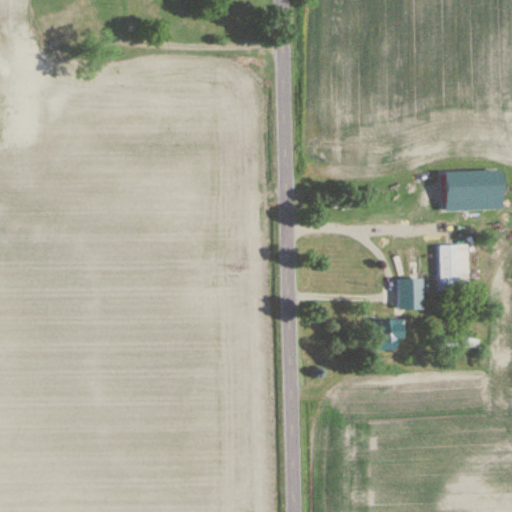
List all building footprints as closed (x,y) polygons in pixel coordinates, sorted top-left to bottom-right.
[(38,81),(38,26),(25,26),(25,37),(0,37),(0,121),(2,122),(2,81),(38,81)] [(379,237),(406,237),(406,193),(379,193),(379,237)] [(468,290),(468,245),(438,245),(438,290),(468,290)] [(421,310),(421,279),(397,279),(397,310),(421,310)] [(403,320),(376,320),(376,350),(395,350),(395,339),(403,339),(403,320)]
